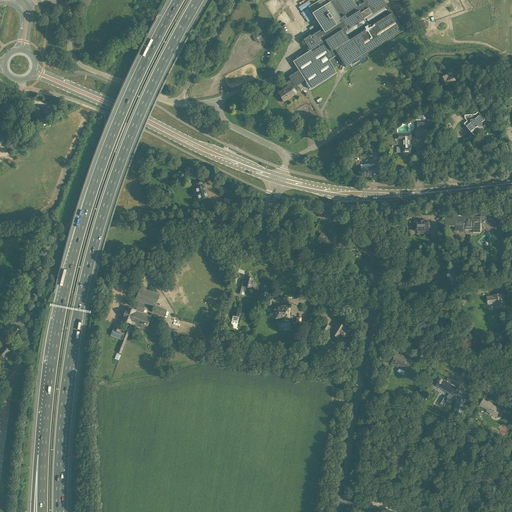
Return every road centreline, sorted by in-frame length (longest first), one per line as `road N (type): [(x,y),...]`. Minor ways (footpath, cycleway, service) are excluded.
road 1 (motorway): [(57,511),(70,346),(101,216),(133,126),(199,0)]
road 2 (motorway): [(178,0),(136,78),(78,234),(56,332),(42,456)]
road 3 (secondary): [(30,76),(277,182)]
road 4 (secondary): [(280,175),(35,65)]
road 5 (unclassified): [(338,511),(375,306)]
road 6 (unclassified): [(178,102),(74,60),(68,11),(50,0)]
road 7 (unclassified): [(0,342),(48,243),(71,226),(111,222)]
road 8 (secondary): [(277,182),(364,198),(449,190)]
road 9 (secondary): [(449,190),(361,190),(280,175)]
road 10 (unclassified): [(511,382),(375,306)]
road 11 (unclassified): [(287,157),(417,81)]
road 12 (unclassified): [(256,241),(210,220),(111,222)]
road 13 (unclassified): [(375,306),(256,241)]
road 14 (unclassified): [(287,157),(225,122),(217,99),(178,102)]
